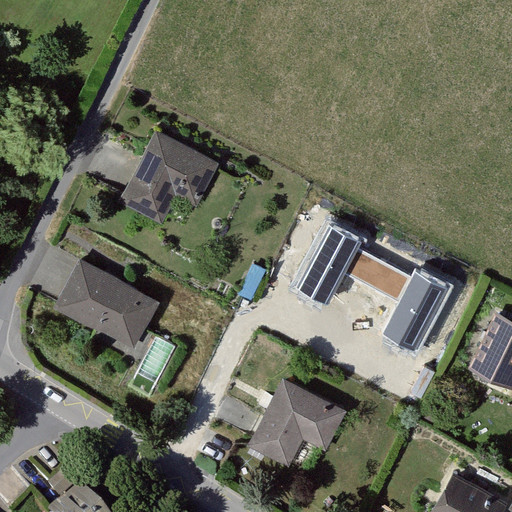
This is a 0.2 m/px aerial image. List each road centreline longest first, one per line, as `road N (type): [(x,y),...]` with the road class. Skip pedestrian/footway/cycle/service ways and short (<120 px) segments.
road 1 (residential): [(0,304),(150,0)]
road 2 (residential): [(60,404),(238,511)]
